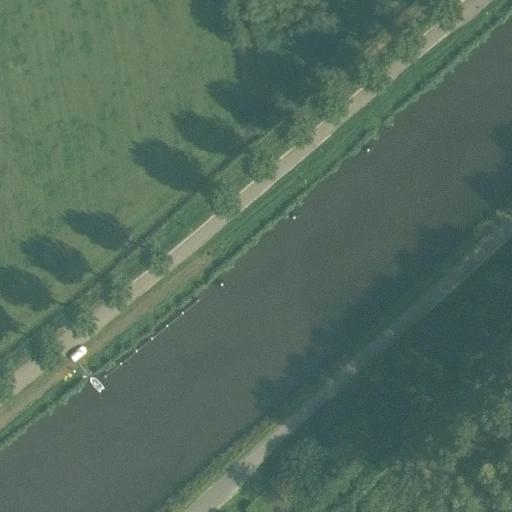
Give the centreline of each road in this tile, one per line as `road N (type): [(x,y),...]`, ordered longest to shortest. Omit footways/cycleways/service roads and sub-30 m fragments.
road 1 (unclassified): [(0,395),(207,231),(474,0)]
road 2 (unclassified): [(205,511),(511,228)]
